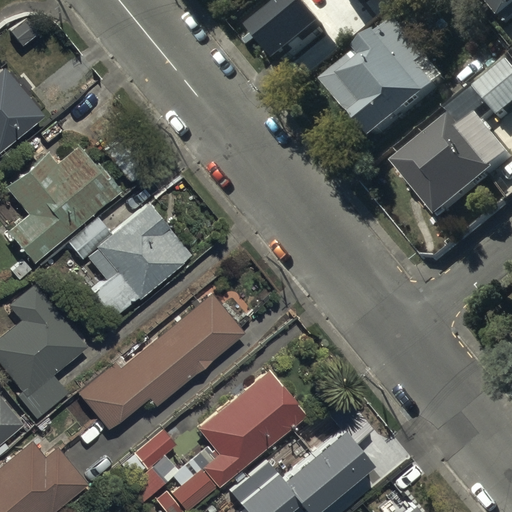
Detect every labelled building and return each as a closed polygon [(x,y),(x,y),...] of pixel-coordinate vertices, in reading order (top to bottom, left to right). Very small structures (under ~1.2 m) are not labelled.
[(302,40),(323,65),(397,5),(392,0),(304,0),(287,14),(306,38),(302,40)] [(511,20),(511,0),(486,0),(508,24),(511,20)] [(44,55),(13,17),(0,28),(0,39),(25,70),(44,55)] [(437,94),(446,87),(418,54),(430,43),(409,18),(322,91),(373,151),(439,96),(437,94)] [(0,134),(38,104),(0,57),(0,134)] [(392,163),(436,218),(511,156),(511,155),(478,114),(462,127),(451,115),(392,163)] [(101,145),(128,176),(152,156),(125,125),(101,145)] [(74,135),(52,153),(43,142),(0,177),(22,204),(1,220),(29,254),(116,182),(92,152),(90,154),(74,135)] [(113,263),(87,284),(107,309),(133,287),(135,289),(186,246),(143,195),(91,238),(113,263)] [(32,276),(5,297),(18,314),(0,328),(0,359),(23,388),(83,339),(32,276)] [(76,387),(104,420),(143,387),(152,397),(238,325),(206,286),(117,361),(113,356),(76,387)] [(301,405),(264,361),(194,419),(214,444),(197,458),(213,478),(301,405)] [(0,446),(6,442),(0,434),(20,419),(0,392),(0,446)] [(140,490),(151,481),(160,472),(148,458),(172,438),(157,421),(115,457),(131,476),(124,482),(135,494),(140,490)] [(53,438),(41,448),(28,432),(0,455),(0,511),(33,511),(44,503),(47,507),(84,476),(53,438)] [(325,511),(351,492),(304,434),(245,482),(260,502),(252,509),(254,511),(325,511)] [(227,475),(195,500),(204,511),(238,511),(249,503),(227,475)]
